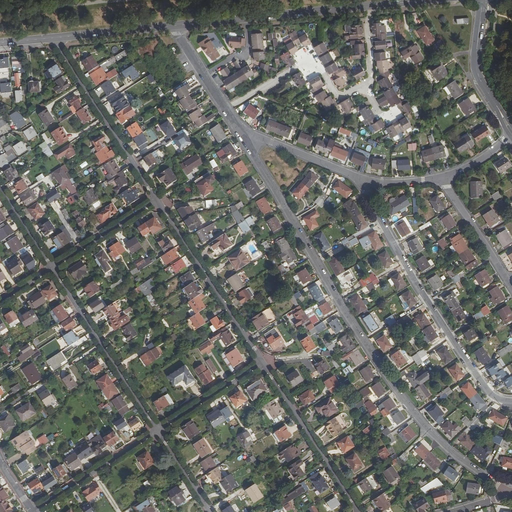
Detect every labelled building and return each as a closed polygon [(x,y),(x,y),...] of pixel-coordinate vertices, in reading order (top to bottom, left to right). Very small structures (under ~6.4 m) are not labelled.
[(379,23),(371,23),(372,34),(377,34),(379,34),(379,37),(386,36),(386,32),(385,26),(381,27),(380,23),(379,23)] [(362,34),(361,25),(354,25),(349,26),(349,24),(345,25),(345,32),(350,32),(350,35),(350,38),(350,39),(358,38),(358,34),(359,34),(362,34)] [(435,40),(426,26),(419,30),(428,44),(429,44),(430,45),(435,42),(434,41),(435,40)] [(295,44),(298,43),(294,36),(293,33),(289,35),(293,41),(286,45),(291,55),(298,51),(295,44)] [(252,39),(252,42),(263,41),(262,34),(251,35),(252,39)] [(302,41),(305,47),(312,43),(306,34),(300,37),(298,34),(294,36),(298,43),(302,41)] [(375,45),(375,49),(381,48),(386,48),(385,40),(387,40),(386,36),(379,37),(379,41),(378,41),(375,41),(375,45)] [(242,38),(230,37),(229,46),(233,47),(233,48),(241,49),(241,47),(244,47),(245,40),(242,39),(242,38)] [(219,56),(209,40),(206,42),(204,39),(197,43),(199,47),(200,47),(202,49),(206,55),(207,55),(211,61),(219,56)] [(316,46),(314,47),(319,55),(320,55),(326,51),(321,43),(319,40),(314,43),(316,46)] [(253,49),(258,49),(264,48),(263,41),(252,42),(253,46),(253,49)] [(358,44),(358,41),(350,41),(350,43),(351,45),(354,45),(355,55),(359,55),(361,55),(364,54),(363,44),(360,44),(358,44)] [(414,43),(406,48),(401,51),(405,57),(410,53),(415,61),(423,56),(414,43)] [(304,47),(297,52),(300,57),(307,52),(304,47)] [(382,52),(381,48),(375,49),(374,49),(375,60),(377,60),(386,59),(385,51),(382,52)] [(125,50),(115,57),(117,61),(127,54),(125,50)] [(265,60),(264,52),(259,53),(253,53),(254,57),(254,61),(265,60)] [(325,63),(327,66),(333,63),(331,59),(332,59),(328,53),(321,57),(320,58),(324,64),(325,63)] [(282,59),(287,67),(295,63),(291,55),(282,59)] [(82,62),(89,72),(98,66),(91,56),(82,62)] [(21,62),(21,59),(12,60),(13,67),(15,67),(15,64),(18,64),(18,68),(22,67),(21,64),(21,62)] [(380,68),(381,73),(388,71),(388,67),(387,59),(386,59),(377,60),(377,64),(377,68),(379,68),(380,68)] [(441,60),(431,67),(439,80),(449,73),(441,60)] [(334,72),(336,75),(340,72),(334,62),(333,63),(327,66),(325,67),(330,74),(333,72),(334,72)] [(339,69),(335,62),(334,62),(340,72),(342,71),(341,68),(339,69)] [(269,65),(262,63),(260,70),(267,72),(268,69),(269,67),(269,65)] [(62,73),(57,64),(48,70),(54,79),(62,73)] [(5,77),(10,77),(9,65),(0,65),(0,75),(5,75),(5,77)] [(244,67),(242,69),(247,78),(251,76),(254,74),(254,76),(256,75),(257,72),(255,69),(252,71),(248,65),(244,67)] [(98,66),(89,72),(90,75),(100,69),(98,66)] [(361,66),(352,72),(356,80),(366,74),(364,72),(361,66)] [(100,69),(90,75),(97,84),(104,80),(105,83),(118,74),(115,69),(106,75),(101,68),(100,69)] [(238,71),(235,73),(240,82),(244,80),(247,78),(242,69),(238,71)] [(303,80),(305,79),(300,71),(292,76),(299,87),(305,84),(305,83),(303,80)] [(383,77),(382,78),(379,80),(383,87),(385,91),(392,86),(393,86),(387,75),(389,74),(388,71),(381,73),(383,77)] [(338,78),(336,79),(334,80),(340,89),(348,85),(342,75),(340,72),(336,75),(338,78)] [(228,77),(234,86),(237,84),(240,82),(235,73),(231,75),(228,77)] [(69,86),(63,76),(56,81),(62,91),(69,86)] [(311,89),(313,92),(320,88),(318,85),(319,84),(322,82),(319,76),(307,83),(305,83),(305,84),(309,91),(311,89)] [(230,88),(234,86),(228,77),(225,79),(222,81),(228,90),(230,88)] [(41,88),(41,81),(29,82),(30,92),(41,91),(40,88),(41,88)] [(104,102),(119,95),(112,81),(101,86),(106,94),(101,96),(104,102)] [(462,93),(454,81),(446,86),(450,92),(455,99),(462,93)] [(176,92),(181,100),(189,95),(190,95),(187,90),(185,86),(176,92)] [(395,91),(392,86),(385,91),(383,92),(385,95),(387,98),(396,93),(395,91)] [(313,92),(319,102),(321,101),(328,96),(327,93),(325,90),(323,91),(322,91),(320,88),(313,92)] [(397,95),(396,93),(387,98),(389,101),(391,106),(392,106),(397,103),(401,101),(397,95)] [(187,112),(190,110),(196,106),(192,99),(189,95),(181,100),(180,101),(187,112)] [(327,110),(331,108),(337,104),(335,101),(334,102),(332,98),(330,95),(330,96),(328,96),(321,101),(327,110)] [(60,123),(76,113),(82,109),(78,104),(80,103),(75,96),(70,99),(70,101),(68,102),(71,107),(69,107),(72,112),(61,119),(60,117),(57,119),(60,123)] [(113,101),(120,112),(129,106),(122,96),(113,101)] [(352,105),(348,98),(340,103),(346,113),(354,109),(352,105)] [(476,110),(468,99),(459,104),(466,116),(476,110)] [(400,106),(403,112),(405,115),(411,112),(413,111),(407,102),(405,103),(403,100),(401,101),(397,103),(398,106),(400,106)] [(131,104),(129,106),(120,112),(118,113),(124,121),(127,119),(129,118),(137,113),(131,104)] [(258,111),(247,104),(243,112),(253,118),(258,111)] [(193,121),(194,120),(202,116),(200,112),(196,106),(190,110),(192,113),(189,115),(193,121)] [(372,115),(369,108),(367,106),(365,107),(364,108),(371,120),(374,118),(375,117),(374,114),(372,115)] [(166,113),(163,107),(158,110),(162,116),(166,113)] [(367,118),(369,121),(371,120),(364,108),(359,110),(364,119),(367,118)] [(85,114),(82,109),(76,113),(84,124),(91,120),(87,113),(85,114)] [(55,121),(47,110),(39,115),(47,126),(55,121)] [(26,123),(21,115),(16,112),(11,116),(19,128),(26,123)] [(203,115),(202,116),(194,120),(198,127),(207,122),(203,115)] [(399,120),(398,119),(395,121),(399,127),(402,125),(404,129),(411,125),(406,116),(402,118),(399,120)] [(5,118),(0,120),(0,128),(8,123),(5,117),(5,118)] [(171,117),(160,121),(167,138),(178,134),(171,117)] [(376,121),(374,118),(371,120),(378,129),(385,126),(380,119),(377,120),(376,121)] [(265,128),(276,132),(279,124),(269,120),(265,128)] [(375,131),(378,129),(371,120),(369,121),(368,122),(370,125),(371,124),(375,131)] [(393,124),(389,126),(386,128),(389,133),(391,137),(398,133),(396,129),(399,127),(395,121),(392,122),(393,124)] [(128,129),(134,139),(136,137),(145,132),(139,122),(128,129)] [(291,129),(279,124),(276,132),(288,137),(291,129)] [(226,138),(218,125),(210,130),(218,142),(226,138)] [(490,133),(485,125),(471,134),(476,142),(490,133)] [(37,134),(32,126),(25,131),(30,139),(37,134)] [(340,127),(338,132),(349,136),(351,131),(340,127)] [(63,132),(60,128),(52,134),(60,145),(68,140),(63,132)] [(148,133),(146,131),(145,132),(136,137),(138,140),(137,140),(144,150),(146,149),(151,146),(145,135),(148,133)] [(51,144),(44,133),(41,135),(45,141),(48,146),(51,144)] [(184,133),(174,140),(177,145),(178,145),(180,149),(191,143),(184,133)] [(312,138),(300,133),(297,141),(309,146),(312,138)] [(474,143),(468,134),(464,137),(454,144),(459,153),(469,146),(470,146),(472,144),(474,143)] [(86,153),(89,158),(96,153),(106,147),(102,141),(104,140),(101,136),(94,140),(98,145),(86,153)] [(322,141),(318,139),(317,141),(316,141),(313,147),(314,148),(327,153),(328,150),(330,151),(334,141),(329,139),(327,143),(322,141)] [(19,154),(26,149),(22,142),(14,147),(19,154)] [(69,144),(53,154),(57,160),(65,154),(68,159),(76,154),(69,144)] [(236,154),(230,144),(222,148),(223,149),(216,154),(222,163),(233,157),(234,158),(236,157),(235,155),(236,154)] [(443,145),(431,148),(434,158),(446,155),(443,145)] [(109,152),(106,147),(96,153),(102,163),(104,162),(108,159),(114,155),(111,151),(109,152)] [(347,152),(335,147),(332,155),(344,160),(347,152)] [(424,161),(434,158),(431,148),(421,151),(424,161)] [(155,151),(151,154),(157,162),(156,163),(158,167),(165,163),(163,158),(161,159),(155,151)] [(365,157),(354,153),(350,161),(362,166),(365,157)] [(157,162),(151,154),(144,158),(150,166),(156,163),(157,162)] [(202,163),(197,154),(183,163),(190,174),(194,171),(193,170),(202,163)] [(498,170),(509,164),(503,155),(493,161),(498,170)] [(385,160),(373,158),(372,167),(384,169),(385,160)] [(103,166),(111,178),(114,176),(121,171),(113,159),(110,162),(106,164),(103,166)] [(209,161),(212,168),(217,166),(214,159),(209,161)] [(410,159),(397,160),(398,169),(411,168),(410,159)] [(247,172),(241,161),(233,166),(240,177),(247,172)] [(54,172),(62,184),(69,179),(69,178),(65,173),(61,167),(55,171),(54,172)] [(13,171),(11,168),(4,172),(6,176),(8,175),(11,180),(16,177),(15,174),(17,173),(16,170),(13,171)] [(177,180),(169,168),(157,175),(160,180),(163,179),(165,181),(168,186),(177,180)] [(125,174),(123,170),(121,171),(114,176),(116,179),(115,180),(120,188),(129,183),(126,178),(123,175),(125,174)] [(213,181),(208,173),(194,182),(199,190),(212,189),(208,184),(213,181)] [(311,173),(301,183),(308,189),(317,178),(311,173)] [(67,186),(72,195),(77,192),(73,185),(70,180),(69,179),(62,184),(59,186),(61,187),(62,186),(63,188),(67,186)] [(260,192),(252,179),(244,184),(253,197),(260,192)] [(17,190),(19,194),(28,189),(22,180),(15,184),(17,187),(18,190),(17,190)] [(492,195),(496,200),(502,196),(495,185),(492,180),(488,183),(495,193),(492,195)] [(351,191),(337,181),(332,188),(346,198),(351,191)] [(482,197),(481,181),(471,181),(471,198),(482,197)] [(73,185),(77,192),(81,189),(77,182),(76,183),(73,185)] [(299,199),(308,189),(301,183),(292,193),(299,199)] [(56,189),(45,196),(50,203),(61,196),(56,189)] [(82,194),(90,206),(99,200),(92,189),(82,194)] [(129,193),(127,190),(120,195),(122,198),(124,197),(129,204),(140,197),(135,189),(132,192),(129,193)] [(32,190),(22,197),(27,205),(37,198),(32,190)] [(410,204),(405,195),(386,206),(391,215),(398,211),(399,214),(405,211),(404,208),(410,204)] [(444,208),(436,196),(429,201),(437,213),(444,208)] [(271,211),(263,197),(255,202),(263,215),(271,211)] [(353,203),(351,198),(343,204),(345,207),(346,207),(353,219),(361,214),(355,202),(353,203)] [(112,214),(118,211),(112,202),(109,203),(110,205),(106,208),(106,210),(103,212),(100,214),(99,213),(96,215),(101,223),(113,216),(112,214)] [(44,214),(37,203),(29,209),(36,219),(44,214)] [(178,209),(185,220),(195,214),(190,206),(182,207),(178,209)] [(500,221),(493,209),(484,215),(491,226),(500,221)] [(231,213),(238,224),(245,220),(238,210),(233,212),(231,213)] [(319,215),(316,210),(304,218),(311,230),(318,226),(314,218),(319,215)] [(81,227),(88,223),(83,215),(81,216),(78,212),(77,213),(73,215),(76,219),(75,219),(81,227)] [(201,224),(195,214),(185,220),(191,230),(201,224)] [(368,226),(361,214),(353,219),(360,231),(368,226)] [(456,225),(449,214),(442,219),(449,230),(456,225)] [(281,227),(274,216),(266,221),(273,232),(281,227)] [(155,218),(146,224),(151,232),(153,234),(162,229),(155,218)] [(47,234),(56,228),(51,220),(42,226),(44,230),(47,234)] [(410,233),(404,222),(396,226),(403,237),(410,233)] [(215,225),(213,223),(196,231),(197,232),(205,228),(206,232),(216,227),(215,225)] [(0,225),(0,239),(1,241),(14,233),(8,224),(5,226),(3,224),(0,225)] [(144,236),(151,232),(146,224),(139,228),(144,236)] [(210,239),(206,232),(205,228),(197,232),(202,243),(210,239)] [(511,241),(511,240),(505,229),(496,235),(503,247),(511,241)] [(59,249),(73,240),(66,231),(53,239),(59,249)] [(330,247),(322,232),(314,237),(323,251),(330,247)] [(375,232),(359,240),(364,248),(371,243),(375,250),(383,246),(375,232)] [(232,245),(225,233),(223,234),(216,239),(209,244),(213,250),(220,245),(223,251),(232,245)] [(458,253),(459,254),(468,248),(459,235),(451,239),(453,241),(451,242),(453,246),(450,248),(455,255),(458,253)] [(11,247),(15,253),(23,248),(16,236),(8,242),(11,247)] [(161,241),(158,237),(156,239),(166,254),(174,248),(170,241),(165,244),(162,240),(161,241)] [(276,242),(282,253),(290,248),(284,237),(276,242)] [(412,251),(414,255),(423,250),(416,237),(408,242),(410,246),(413,251),(412,251)] [(132,253),(142,247),(136,238),(126,244),(132,253)] [(447,246),(442,238),(437,242),(439,245),(442,249),(447,246)] [(112,252),(109,254),(112,259),(118,255),(126,250),(122,244),(122,245),(121,246),(118,242),(109,248),(112,252)] [(177,252),(174,248),(166,254),(161,257),(166,265),(178,258),(175,253),(177,252)] [(296,259),(290,248),(282,253),(288,263),(292,261),(296,259)] [(475,260),(468,248),(459,254),(466,265),(465,266),(468,270),(478,263),(475,259),(475,260)] [(250,261),(243,249),(231,257),(234,261),(235,260),(240,267),(250,261)] [(109,260),(103,251),(96,256),(104,269),(109,265),(107,262),(109,260)] [(393,263),(386,251),(378,255),(385,268),(393,263)] [(31,255),(23,260),(29,270),(35,267),(36,262),(31,255)] [(426,260),(423,255),(416,260),(423,271),(430,266),(426,260)] [(328,262),(337,276),(344,271),(336,257),(328,262)] [(19,258),(5,266),(12,277),(22,270),(19,265),(22,263),(19,258)] [(145,262),(142,258),(136,262),(138,266),(145,262)] [(186,266),(181,259),(172,265),(176,272),(186,266)] [(87,270),(82,262),(69,270),(75,278),(77,277),(79,279),(87,274),(85,271),(87,270)] [(277,267),(281,275),(286,273),(281,264),(277,267)] [(454,268),(449,271),(454,280),(459,277),(457,274),(454,268)] [(311,280),(305,269),(297,273),(303,285),(311,280)] [(463,270),(457,274),(459,277),(461,279),(467,276),(463,270)] [(491,282),(484,270),(475,276),(482,287),(491,282)] [(351,283),(344,271),(337,276),(344,288),(351,283)] [(180,279),(186,287),(194,282),(195,281),(190,272),(180,279)] [(227,279),(235,292),(245,286),(236,273),(227,279)] [(406,285),(399,273),(387,280),(391,286),(394,284),(398,290),(406,285)] [(363,279),(367,285),(372,282),(371,279),(369,275),(363,279)] [(442,286),(436,275),(428,280),(435,290),(442,286)] [(459,288),(465,285),(461,279),(456,283),(459,288)] [(101,290),(95,281),(84,287),(90,297),(101,290)] [(184,289),(191,300),(202,293),(203,292),(200,287),(197,289),(194,282),(186,287),(184,289)] [(283,284),(290,294),(292,293),(285,282),(283,284)] [(376,288),(374,285),(372,282),(367,285),(370,291),(376,288)] [(51,285),(43,290),(46,295),(49,300),(58,295),(51,285)] [(323,296),(317,285),(309,289),(315,301),(323,296)] [(505,299),(497,286),(489,291),(493,297),(490,299),(494,305),(497,303),(497,304),(505,299)] [(182,290),(189,301),(191,300),(184,289),(182,290)] [(251,298),(245,290),(239,294),(241,297),(238,299),(242,304),(251,298)] [(416,303),(409,291),(399,297),(402,303),(405,302),(408,307),(409,309),(413,306),(412,305),(416,303)] [(31,300),(28,302),(32,310),(46,301),(44,297),(41,292),(30,298),(31,300)] [(189,302),(197,314),(198,313),(206,308),(201,300),(205,297),(202,293),(191,300),(189,301),(189,302)] [(158,306),(150,294),(146,297),(152,306),(153,308),(158,306)] [(271,303),(278,299),(275,294),(268,298),(271,303)] [(362,301),(358,294),(350,299),(359,313),(363,311),(364,313),(368,311),(365,305),(368,303),(365,299),(362,301)] [(444,298),(452,311),(459,306),(452,294),(444,298)] [(150,308),(152,306),(146,297),(143,298),(150,308)] [(104,306),(100,299),(91,305),(96,312),(104,306)] [(332,311),(326,302),(319,307),(324,316),(332,311)] [(111,320),(119,314),(112,304),(103,310),(106,315),(107,314),(111,320)] [(68,317),(61,305),(53,310),(61,322),(68,317)] [(511,320),(511,313),(507,305),(498,311),(506,324),(511,320)] [(297,327),(309,319),(308,319),(304,311),(300,306),(293,310),(295,313),(293,315),(297,320),(294,322),(297,327)] [(464,313),(459,306),(452,311),(459,322),(466,317),(464,313)] [(487,306),(480,310),(481,311),(485,316),(491,312),(487,306)] [(310,307),(304,311),(308,319),(315,315),(310,307)] [(33,310),(19,318),(25,327),(38,318),(33,310)] [(9,324),(18,319),(13,311),(5,316),(7,319),(6,320),(9,324)] [(476,314),(479,320),(485,316),(481,311),(476,314)] [(190,318),(197,329),(205,324),(198,313),(197,314),(190,318)] [(250,320),(259,332),(269,326),(261,313),(250,320)] [(122,318),(119,314),(111,320),(110,320),(117,329),(131,320),(127,314),(122,318)] [(379,328),(370,314),(363,319),(372,332),(379,328)] [(416,318),(423,330),(431,325),(423,314),(416,318)] [(386,319),(390,325),(396,321),(394,318),(392,315),(386,319)] [(219,322),(216,317),(211,320),(214,325),(217,330),(224,326),(221,321),(219,322)] [(62,324),(68,333),(74,329),(73,327),(75,325),(71,318),(62,324)] [(165,318),(161,321),(167,329),(170,327),(165,318)] [(343,329),(337,318),(329,323),(336,334),(343,329)] [(389,332),(399,325),(396,321),(390,325),(386,328),(389,332)] [(125,336),(128,341),(137,335),(130,323),(122,328),(127,335),(125,336)] [(322,329),(319,324),(314,327),(314,328),(315,329),(317,333),(322,329)] [(438,337),(431,325),(423,330),(431,342),(438,337)] [(228,332),(225,327),(213,336),(215,340),(221,336),(227,346),(235,340),(229,331),(228,332)] [(285,343),(275,327),(264,334),(271,345),(270,346),(273,351),(285,343)] [(477,337),(472,328),(464,333),(469,342),(477,337)] [(62,337),(69,347),(80,340),(78,336),(77,336),(76,336),(73,331),(68,334),(62,337)] [(175,334),(171,336),(175,343),(179,341),(175,334)] [(346,354),(355,348),(347,334),(338,340),(342,345),(339,347),(341,351),(343,350),(346,354)] [(392,346),(385,335),(377,340),(384,351),(392,346)] [(316,348),(308,336),(301,341),(309,353),(316,348)] [(213,348),(209,341),(199,348),(204,354),(207,352),(208,355),(212,352),(210,350),(213,348)] [(334,347),(330,341),(325,344),(329,350),(334,347)] [(7,344),(1,348),(5,355),(12,351),(7,344)] [(26,360),(33,355),(32,353),(34,352),(32,348),(30,344),(22,349),(25,354),(21,356),(24,361),(26,360)] [(453,359),(445,347),(438,352),(445,364),(453,359)] [(490,360),(482,347),(474,352),(483,365),(490,360)] [(161,356),(156,348),(141,357),(146,366),(161,356)] [(356,367),(364,361),(355,348),(346,354),(343,356),(345,359),(349,356),(356,367)] [(499,351),(502,356),(508,353),(506,350),(504,348),(499,351)] [(243,362),(236,350),(227,356),(235,367),(243,362)] [(400,351),(391,356),(399,367),(410,360),(405,354),(403,355),(400,351)] [(66,360),(61,352),(46,361),(48,365),(50,363),(55,370),(61,365),(60,363),(66,360)] [(209,360),(206,362),(213,373),(217,370),(211,361),(209,360)] [(321,375),(329,370),(323,360),(315,365),(321,375)] [(94,374),(102,369),(97,361),(89,366),(94,374)] [(42,378),(33,363),(22,369),(24,372),(26,371),(28,374),(26,375),(32,384),(42,378)] [(464,376),(456,364),(449,369),(456,381),(464,376)] [(200,375),(206,385),(213,380),(210,376),(211,375),(208,370),(207,371),(203,365),(196,369),(200,375)] [(195,381),(185,366),(169,377),(175,386),(184,381),(187,386),(195,381)] [(375,377),(368,366),(360,371),(367,382),(375,377)] [(507,377),(494,366),(488,373),(506,389),(511,382),(511,376),(510,375),(507,377)] [(294,386),(302,381),(296,371),(288,376),(294,386)] [(407,377),(415,389),(422,384),(414,372),(407,377)] [(77,385),(70,375),(63,379),(70,390),(77,385)] [(97,381),(103,390),(113,384),(111,380),(110,381),(106,375),(97,381)] [(324,382),(331,393),(341,387),(334,376),(324,382)] [(254,400),(267,391),(261,381),(247,390),(254,400)] [(386,392),(379,382),(371,387),(378,397),(386,392)] [(23,388),(19,383),(12,388),(15,393),(23,388)] [(461,388),(470,399),(477,393),(468,383),(461,388)] [(115,387),(113,384),(103,390),(109,400),(118,394),(114,388),(115,387)] [(430,395),(422,384),(415,389),(423,400),(430,395)] [(41,389),(39,390),(37,386),(30,390),(32,393),(37,390),(40,394),(43,393),(41,389)] [(55,401),(48,390),(39,396),(46,406),(55,401)] [(304,405),(315,399),(309,390),(299,397),(304,405)] [(236,407),(246,401),(241,392),(231,398),(236,407)] [(485,404),(477,393),(470,399),(478,410),(485,404)] [(127,405),(121,395),(112,401),(122,416),(130,411),(127,405)] [(159,411),(172,403),(167,395),(154,403),(159,411)] [(388,411),(395,407),(389,398),(382,403),(386,408),(381,412),(385,417),(390,414),(388,411)] [(276,403),(274,399),(265,405),(268,409),(268,408),(275,419),(281,415),(283,414),(281,410),(281,409),(277,403),(276,403)] [(328,417),(337,411),(330,400),(316,408),(320,412),(323,410),(328,417)] [(369,401),(364,404),(367,409),(372,406),(369,401)] [(35,412),(29,403),(24,407),(17,412),(23,420),(35,412)] [(108,403),(104,407),(109,413),(114,409),(108,403)] [(376,409),(373,405),(372,406),(367,409),(369,412),(370,414),(371,415),(375,412),(374,410),(376,409)] [(444,415),(435,405),(428,411),(437,421),(444,415)] [(226,406),(219,410),(219,411),(223,416),(229,412),(226,406)] [(507,418),(493,410),(488,418),(502,426),(507,418)] [(214,427),(225,420),(223,416),(219,411),(208,418),(214,427)] [(405,420),(399,411),(391,416),(397,425),(405,420)] [(128,415),(123,418),(127,425),(132,422),(128,415)] [(465,425),(467,427),(472,423),(470,420),(465,416),(462,419),(466,424),(465,425)] [(119,430),(127,425),(123,418),(115,424),(119,430)] [(344,431),(335,418),(324,424),(328,430),(329,429),(334,437),(344,431)] [(8,437),(18,430),(15,426),(14,426),(10,420),(1,426),(8,437)] [(199,433),(192,421),(183,427),(185,431),(186,430),(191,438),(199,433)] [(458,430),(448,421),(441,427),(451,437),(458,430)] [(416,435),(407,426),(398,434),(405,443),(408,440),(409,441),(416,435)] [(291,436),(286,427),(276,433),(281,442),(291,436)] [(30,437),(26,431),(25,432),(12,441),(15,446),(16,445),(19,449),(21,448),(24,452),(25,451),(34,446),(35,445),(32,440),(30,441),(28,438),(30,437)] [(107,436),(103,438),(108,445),(108,446),(112,444),(113,445),(117,442),(116,441),(119,439),(114,431),(107,436)] [(246,447),(252,443),(246,433),(244,432),(242,434),(239,436),(246,447)] [(395,440),(390,434),(385,437),(390,444),(395,440)] [(103,438),(101,435),(90,441),(92,443),(89,445),(91,448),(96,456),(102,452),(101,449),(106,446),(108,445),(103,438)] [(460,441),(470,450),(476,444),(466,435),(460,441)] [(38,440),(42,446),(48,442),(44,436),(38,440)] [(344,453),(354,447),(347,437),(338,443),(344,453)] [(211,452),(203,439),(194,445),(202,458),(211,452)] [(85,459),(94,453),(91,448),(89,445),(86,440),(82,443),(83,444),(74,450),(78,456),(80,461),(85,458),(85,459)] [(415,450),(424,459),(430,453),(421,444),(415,450)] [(488,454),(476,444),(470,450),(482,461),(488,454)] [(285,458),(289,463),(301,454),(298,449),(296,450),(293,445),(279,454),(282,460),(285,458)] [(25,451),(28,455),(36,450),(34,446),(25,451)] [(387,458),(381,449),(377,452),(383,461),(387,458)] [(154,463),(147,452),(138,458),(145,469),(154,463)] [(405,456),(403,453),(399,457),(404,466),(408,461),(404,456),(405,456)] [(441,464),(430,453),(424,459),(435,470),(441,464)] [(354,454),(346,459),(353,470),(358,467),(361,465),(354,454)] [(73,473),(84,466),(80,461),(78,456),(67,463),(73,473)] [(205,466),(209,472),(217,467),(210,456),(201,463),(203,467),(205,466)] [(511,467),(511,458),(504,457),(501,457),(500,461),(503,462),(502,466),(503,466),(507,467),(511,467)] [(433,472),(435,470),(424,459),(423,461),(433,472)] [(289,469),(297,481),(305,475),(299,467),(301,466),(302,465),(303,465),(304,464),(304,463),(304,462),(303,460),(302,460),(301,460),(300,460),(288,468),(289,469)] [(31,469),(26,461),(19,465),(24,473),(31,469)] [(66,473),(61,465),(53,470),(59,478),(66,473)] [(392,466),(383,471),(393,486),(402,481),(392,466)] [(455,481),(460,474),(449,466),(444,474),(455,481)] [(220,482),(225,478),(217,467),(209,472),(207,473),(206,474),(209,479),(211,477),(213,480),(215,485),(218,483),(220,482)] [(289,477),(293,483),(297,481),(289,469),(288,470),(291,476),(289,477)] [(321,476),(319,472),(309,479),(312,482),(313,482),(315,485),(315,487),(317,490),(318,490),(321,494),(330,488),(327,484),(324,480),(322,476),(321,476)] [(237,486),(230,475),(225,478),(220,482),(227,493),(237,486)] [(53,477),(42,484),(44,487),(46,490),(57,483),(53,477)] [(373,488),(366,477),(359,483),(365,493),(373,488)] [(34,493),(44,487),(42,484),(38,478),(29,484),(34,493)] [(437,478),(428,484),(431,488),(444,486),(437,478)] [(149,489),(154,487),(149,480),(145,483),(149,489)] [(421,481),(416,484),(419,488),(419,489),(424,486),(421,481)] [(225,494),(227,493),(220,482),(218,483),(225,494)] [(84,493),(83,493),(88,501),(99,494),(99,493),(102,491),(97,483),(93,485),(94,486),(90,489),(88,490),(87,489),(83,492),(84,493)] [(479,494),(480,485),(468,483),(467,492),(479,494)] [(0,488),(0,503),(6,500),(8,498),(1,487),(0,488)] [(177,505),(186,500),(182,494),(180,491),(178,487),(169,493),(177,505)] [(304,489),(280,504),(282,507),(289,503),(306,492),(304,489)] [(449,502),(453,500),(452,494),(451,494),(448,490),(432,494),(435,503),(447,500),(445,493),(446,493),(449,502)] [(238,495),(236,491),(230,496),(232,499),(224,504),(229,511),(240,511),(244,510),(235,497),(238,495)] [(373,500),(381,511),(386,510),(391,506),(383,493),(373,500)] [(150,504),(152,507),(153,507),(157,504),(151,495),(146,498),(150,504)] [(328,511),(340,504),(335,497),(323,505),(328,511)] [(146,498),(133,507),(136,511),(140,511),(141,511),(143,510),(143,511),(144,511),(155,511),(152,507),(150,505),(150,504),(146,498)] [(424,510),(430,506),(425,498),(414,505),(418,511),(424,511),(425,511),(424,510)] [(9,511),(12,510),(6,500),(0,503),(0,511),(9,511)] [(95,511),(89,503),(82,508),(84,511),(95,511)]
